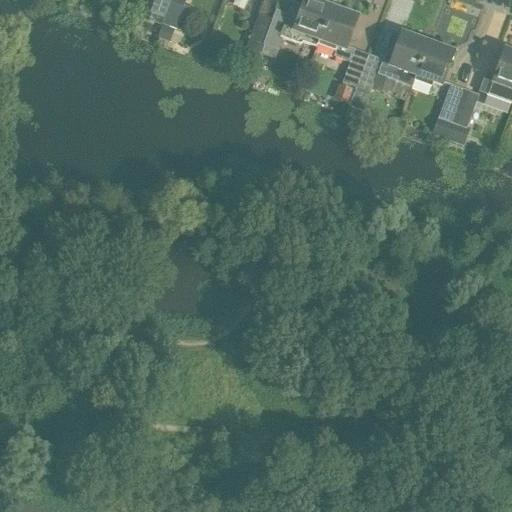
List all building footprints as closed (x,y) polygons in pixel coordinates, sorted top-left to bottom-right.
[(154,0),(150,14),(164,19),(170,0),(154,0)] [(170,0),(164,19),(161,25),(180,32),(188,9),(183,7),(186,0),(170,0)] [(317,45),(319,42),(331,8),(320,3),(319,0),(318,0),(304,0),(302,7),(292,4),(288,16),(276,12),(272,21),(264,45),(277,50),(282,35),(299,42),(303,40),(317,45)] [(331,8),(319,42),(337,48),(333,58),(349,64),(342,84),(355,89),(368,56),(346,48),(357,17),(331,8)] [(260,54),(264,45),(272,21),(258,16),(246,49),(260,54)] [(389,67),(415,77),(427,43),(401,33),(389,67)] [(427,43),(415,77),(441,87),(454,52),(427,43)] [(479,92),(511,104),(511,50),(508,49),(506,50),(505,50),(504,50),(493,80),(485,77),(479,92)] [(368,56),(355,89),(347,110),(362,115),(382,61),(368,56)] [(333,101),(346,106),(352,91),(339,86),(333,101)] [(438,120),(452,125),(464,91),(450,86),(438,120)] [(464,91),(452,125),(466,130),(478,96),(464,91)]
